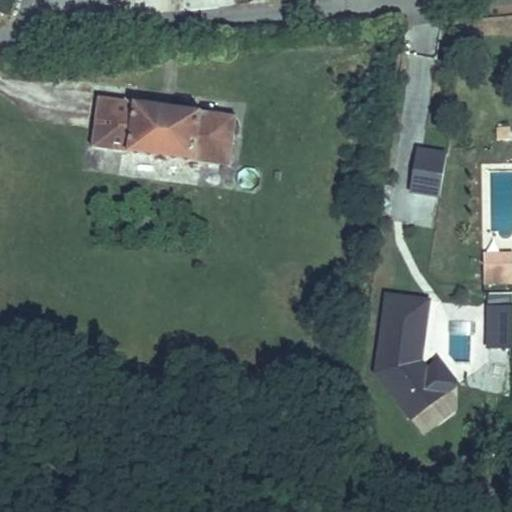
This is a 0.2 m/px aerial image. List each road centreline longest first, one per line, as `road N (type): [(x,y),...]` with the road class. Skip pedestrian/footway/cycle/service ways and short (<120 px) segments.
road 1 (unclassified): [(0,37),(382,0)]
road 2 (unknown): [(429,0),(386,224)]
